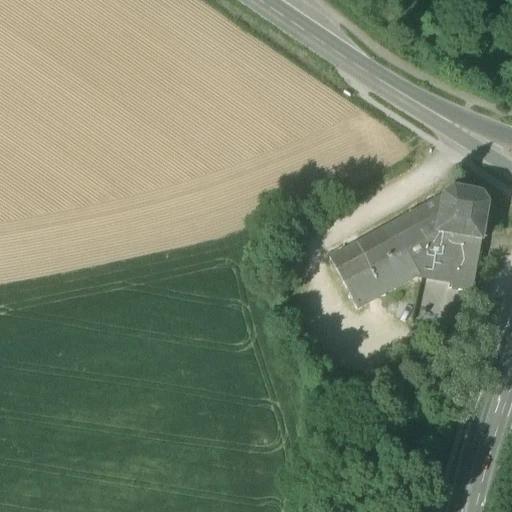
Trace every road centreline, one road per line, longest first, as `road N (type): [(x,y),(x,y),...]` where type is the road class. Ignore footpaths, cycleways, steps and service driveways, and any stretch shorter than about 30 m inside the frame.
road 1 (secondary): [(511,158),(257,0)]
road 2 (secondary): [(468,511),(511,381)]
